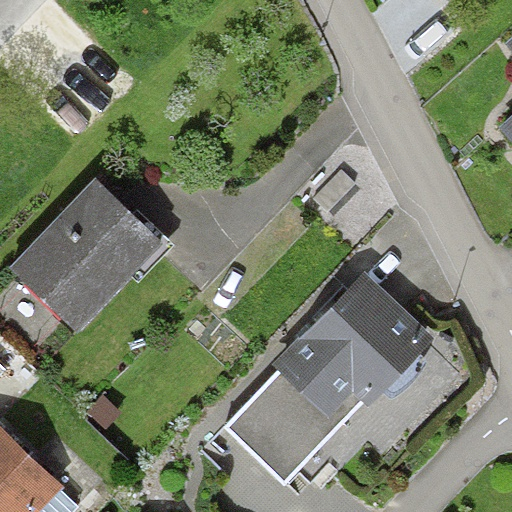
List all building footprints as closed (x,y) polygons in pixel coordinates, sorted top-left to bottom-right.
[(511,38),(508,42),(511,45),(511,120),(500,131),(511,145),(511,38)] [(160,240),(99,181),(14,267),(75,327),(160,240)] [(438,343),(370,276),(280,367),(284,371),(329,416),(353,391),(366,403),(372,409),(438,343)] [(0,337),(0,379),(21,356),(0,337)] [(286,485),(366,403),(353,391),(329,416),(284,371),(228,428),(286,485)] [(102,395),(88,414),(106,429),(121,410),(102,395)] [(0,511),(35,511),(62,484),(0,425),(0,511)]
